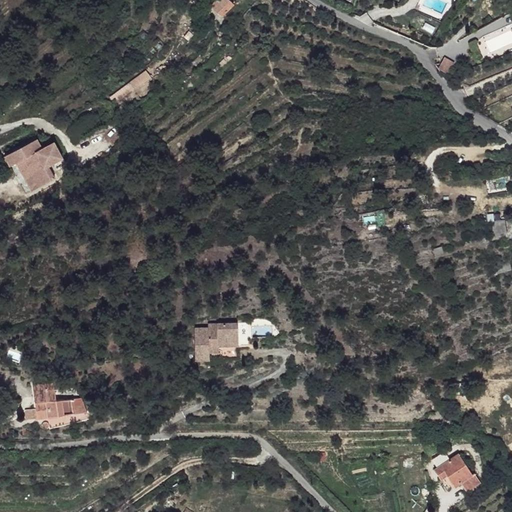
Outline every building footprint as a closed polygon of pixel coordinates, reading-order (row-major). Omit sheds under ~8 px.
[(229,0),(218,0),(212,7),(222,17),(234,4),(229,0)] [(135,89),(151,77),(145,69),(129,81),(135,89)] [(40,128),(10,148),(17,158),(23,153),(29,149),(47,175),(62,165),(54,153),(68,144),(58,128),(46,136),(40,128)] [(29,149),(23,153),(40,179),(47,175),(29,149)] [(505,221),(492,223),(494,235),(507,232),(505,221)] [(209,331),(196,332),(197,364),(210,363),(210,361),(209,347),(239,345),(238,324),(217,325),(217,331),(209,331)] [(239,345),(209,347),(210,361),(240,358),(239,345)] [(53,383),(33,385),(36,407),(25,409),(26,419),(60,415),(57,400),(53,383)] [(85,397),(57,400),(60,415),(86,412),(85,397)] [(29,425),(22,425),(23,435),(30,434),(29,425)] [(473,476),(461,453),(434,469),(439,479),(445,475),(453,487),(461,483),(466,493),(480,485),(475,475),(473,476)]
